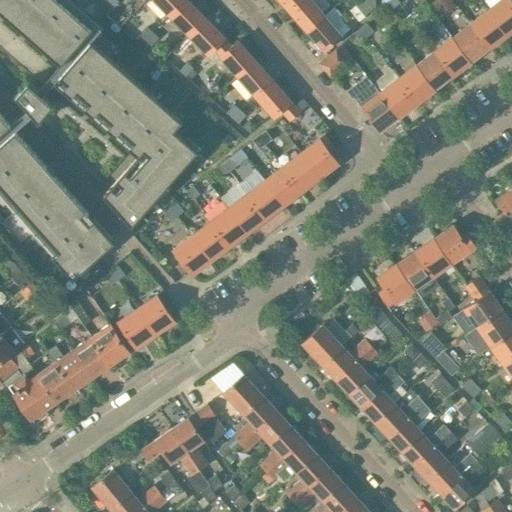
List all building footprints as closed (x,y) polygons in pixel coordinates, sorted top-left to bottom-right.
[(148,154),(115,192),(140,213),(139,213),(141,214),(162,190),(156,184),(162,178),(168,183),(193,155),(182,146),(187,140),(174,129),(182,119),(180,117),(175,123),(167,116),(172,111),(93,41),(104,29),(71,0),(0,0),(0,195),(55,257),(56,256),(67,245),(72,250),(60,261),(59,261),(73,277),(114,240),(104,228),(94,218),(89,223),(81,214),(86,209),(75,196),(83,187),(128,136),(148,154)] [(108,0),(105,4),(112,9),(119,2),(116,0),(108,0)] [(156,0),(170,14),(184,0),(156,0)] [(205,18),(187,0),(184,0),(170,14),(189,33),(205,18)] [(281,0),(290,9),(299,0),(281,0)] [(324,15),(310,0),(299,0),(290,9),(308,29),(324,15)] [(376,0),(360,0),(355,5),(365,16),(376,6),(376,0)] [(390,0),(387,3),(393,9),(401,2),(399,0),(390,0)] [(451,0),(435,0),(432,2),(440,13),(453,3),(451,0)] [(511,29),(511,0),(485,0),(491,7),(489,9),(507,33),(511,29)] [(387,4),(376,14),(388,27),(398,17),(387,4)] [(333,7),(324,15),(308,29),(326,50),(351,27),(360,20),(354,14),(346,21),(333,7)] [(470,23),(488,47),(507,33),(489,9),(470,23)] [(415,24),(421,19),(414,10),(408,15),(415,24)] [(408,15),(401,20),(408,29),(415,24),(413,21),(408,15)] [(434,51),(452,75),(470,61),(452,37),(437,17),(431,22),(439,32),(427,41),(434,51)] [(208,53),(214,48),(223,39),(224,38),(205,18),(189,33),(208,53)] [(366,22),(360,27),(368,36),(374,30),(366,22)] [(452,37),(470,61),(488,47),(470,23),(452,37)] [(140,35),(144,38),(152,31),(148,27),(140,35)] [(360,27),(354,33),(362,41),(368,36),(360,27)] [(159,37),(152,31),(144,38),(152,45),(159,37)] [(214,48),(238,75),(255,60),(237,40),(230,46),(223,39),(214,48)] [(337,48),(320,62),(331,74),(348,61),(337,48)] [(416,65),(434,88),(452,75),(434,51),(416,65)] [(238,75),(256,95),(273,80),(255,60),(238,75)] [(180,70),(186,76),(193,68),(187,62),(180,70)] [(398,78),(416,102),(434,88),(416,65),(398,78)] [(380,92),(366,75),(346,90),(352,98),(354,96),(380,130),(398,116),(380,92)] [(380,92),(398,116),(416,102),(398,78),(380,92)] [(291,101),(273,80),(256,95),(274,115),(291,101)] [(227,112),(232,117),(240,109),(235,104),(227,112)] [(295,106),(285,114),(291,120),(300,112),(295,106)] [(247,115),(240,109),(232,117),(239,123),(247,115)] [(251,132),(258,124),(250,117),(243,125),(251,132)] [(273,139),(266,129),(258,135),(265,144),(273,139)] [(260,148),(265,144),(258,135),(253,139),(260,148)] [(325,135),(301,152),(319,176),(338,162),(329,149),(333,146),(325,135)] [(301,152),(283,166),(301,190),(319,176),(301,152)] [(222,163),(229,172),(236,166),(229,157),(222,163)] [(222,163),(217,167),(224,176),(229,172),(222,163)] [(283,166),(265,180),(283,204),(301,190),(283,166)] [(265,180),(247,193),(265,217),(283,204),(265,180)] [(193,184),(187,189),(194,198),(200,193),(193,184)] [(511,188),(497,199),(505,210),(500,214),(511,231),(511,188)] [(247,193),(228,207),(247,231),(265,217),(247,193)] [(171,207),(177,216),(184,211),(177,202),(171,207)] [(171,207),(165,212),(171,220),(177,216),(171,207)] [(228,207),(210,221),(228,245),(247,231),(228,207)] [(210,221),(192,235),(210,259),(228,245),(210,221)] [(476,245),(467,232),(464,235),(455,223),(436,236),(454,261),(476,245)] [(192,273),(210,259),(192,235),(174,249),(192,273)] [(417,249),(435,274),(454,261),(436,236),(417,249)] [(435,274),(417,249),(398,263),(416,287),(422,296),(441,283),(435,274)] [(0,257),(0,261),(10,275),(19,267),(14,261),(6,252),(0,257)] [(396,301),(416,287),(398,263),(379,276),(387,287),(381,292),(390,305),(396,300),(396,301)] [(119,266),(112,271),(118,280),(125,275),(119,266)] [(10,275),(16,281),(24,291),(32,283),(19,267),(10,275)] [(113,284),(118,280),(112,271),(106,275),(113,284)] [(370,291),(356,272),(347,279),(360,298),(370,291)] [(472,293),(485,284),(479,275),(466,284),(472,293)] [(36,305),(45,297),(40,291),(39,292),(32,283),(24,291),(36,305)] [(468,333),(502,308),(489,289),(476,298),(464,307),(454,314),(468,333)] [(158,295),(139,309),(156,334),(176,320),(158,295)] [(54,317),(55,309),(45,297),(36,305),(49,321),(54,317)] [(449,310),(455,306),(449,297),(442,301),(449,310)] [(83,325),(90,320),(76,299),(69,304),(83,325)] [(479,353),(491,344),(511,329),(511,321),(502,308),(468,333),(466,335),(479,353)] [(136,347),(156,334),(139,309),(119,322),(136,347)] [(436,318),(440,324),(452,316),(447,310),(436,318)] [(0,312),(0,336),(11,327),(4,318),(0,312)] [(426,330),(438,323),(432,314),(420,322),(426,330)] [(60,329),(70,322),(64,315),(55,322),(59,328),(60,329)] [(395,325),(388,317),(379,326),(386,333),(394,326),(395,325)] [(53,333),(59,328),(55,322),(48,327),(53,333)] [(302,341),(322,363),(342,344),(358,330),(353,323),(345,330),(348,333),(339,341),(322,323),(302,341)] [(111,324),(93,337),(111,364),(130,352),(111,324)] [(402,333),(395,326),(387,333),(393,341),(401,333),(402,333)] [(17,334),(11,327),(0,336),(0,361),(14,350),(24,342),(17,334)] [(511,329),(491,344),(504,363),(511,357),(511,329)] [(436,358),(444,350),(428,332),(419,339),(436,358)] [(93,377),(111,364),(93,337),(74,349),(93,377)] [(322,363),(335,377),(372,344),(365,337),(349,352),(342,344),(322,363)] [(26,357),(33,352),(28,344),(21,349),(26,357)] [(75,389),(93,377),(74,349),(64,356),(56,344),(48,350),(56,362),(75,389)] [(335,377),(348,392),(369,373),(362,366),(378,351),(372,344),(335,377)] [(407,349),(407,355),(411,360),(419,353),(411,345),(407,349)] [(45,409),(56,402),(38,374),(26,357),(21,349),(11,358),(19,369),(2,382),(7,387),(9,386),(34,423),(48,414),(45,409)] [(444,350),(436,358),(452,374),(460,368),(444,350)] [(412,360),(419,368),(428,360),(421,352),(412,360)] [(11,358),(0,366),(0,379),(2,382),(19,369),(11,358)] [(56,402),(75,389),(56,362),(38,374),(56,402)] [(348,392),(361,406),(398,373),(391,365),(375,380),(369,373),(348,392)] [(398,373),(361,406),(375,421),(395,401),(389,394),(404,380),(398,373)] [(447,380),(440,373),(431,381),(438,388),(447,380)] [(224,392),(244,413),(264,395),(244,374),(224,392)] [(468,391),(476,383),(470,377),(462,385),(468,391)] [(445,396),(454,388),(447,381),(439,389),(445,396)] [(468,391),(473,397),(482,389),(476,383),(468,391)] [(387,435),(424,401),(411,387),(395,401),(375,421),(387,435)] [(235,435),(241,442),(277,409),(264,395),(244,413),(250,421),(235,435)] [(458,408),(464,415),(473,407),(466,400),(458,408)] [(424,401),(387,435),(401,449),(421,430),(415,423),(431,408),(424,401)] [(226,430),(216,414),(217,413),(209,403),(193,414),(213,442),(226,430)] [(270,441),(290,423),(277,409),(241,442),(248,449),(263,435),(270,441)] [(508,417),(503,411),(495,419),(500,424),(508,417)] [(196,446),(205,440),(189,417),(171,429),(200,469),(208,463),(196,446)] [(505,430),(511,424),(511,421),(508,417),(500,424),(505,430)] [(428,437),(421,430),(401,449),(414,463),(450,430),(444,422),(428,437)] [(490,422),(474,437),(480,443),(470,451),(477,459),(502,435),(490,422)] [(290,423),(270,441),(277,449),(260,464),(267,471),(303,437),(290,423)] [(210,484),(200,469),(171,429),(155,440),(163,451),(171,463),(180,457),(192,475),(188,477),(198,492),(200,491),(208,485),(210,484)] [(414,463),(427,478),(447,458),(441,452),(457,437),(450,430),(414,463)] [(316,452),(303,437),(267,471),(261,475),(268,483),(289,463),(296,470),(316,452)] [(234,448),(227,441),(218,449),(225,456),(234,448)] [(157,455),(149,444),(141,449),(149,461),(157,455)] [(132,465),(145,456),(140,450),(128,458),(132,465)] [(232,451),(224,458),(230,464),(238,456),(232,451)] [(427,478),(440,492),(477,459),(470,451),(454,466),(447,458),(427,478)] [(293,499),(329,466),(316,452),(296,470),(303,478),(287,492),(293,499)] [(483,466),(477,459),(440,492),(454,507),(474,488),(468,480),(483,466)] [(511,484),(511,466),(511,464),(502,470),(511,484)] [(316,492),(322,499),(343,480),(329,466),(293,499),(300,507),(316,492)] [(111,509),(132,491),(114,469),(92,486),(111,509)] [(167,486),(175,480),(168,470),(160,476),(167,486)] [(222,484),(216,474),(207,480),(214,489),(222,484)] [(490,483),(490,484),(481,491),(487,501),(504,490),(496,478),(490,483)] [(175,480),(168,487),(175,496),(183,490),(175,480)] [(336,511),(356,495),(343,480),(322,499),(329,506),(322,511),(336,511)] [(113,511),(137,511),(161,492),(155,485),(138,499),(132,491),(111,509),(113,511)] [(216,496),(208,485),(200,491),(207,502),(216,496)] [(231,502),(241,493),(235,486),(225,495),(231,502)] [(153,511),(168,501),(161,492),(137,511),(153,511)] [(234,501),(241,510),(251,501),(243,493),(234,501)] [(365,511),(369,509),(356,495),(336,511),(365,511)] [(495,511),(506,511),(498,498),(490,504),(495,511)]
